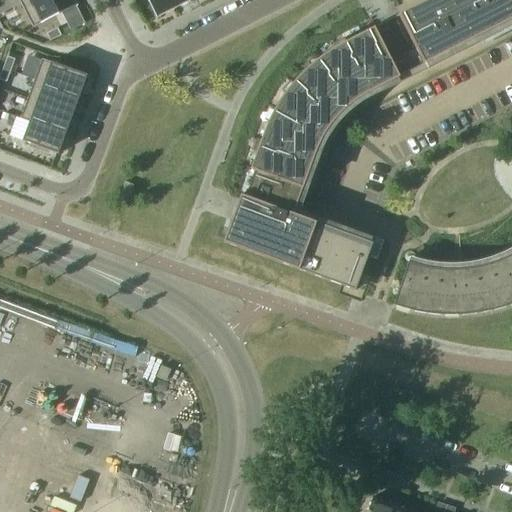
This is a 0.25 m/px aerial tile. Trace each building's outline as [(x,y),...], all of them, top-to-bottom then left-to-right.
[(17,0),(21,8),(36,0),(17,0)] [(70,0),(36,0),(21,8),(31,28),(74,6),(70,0)] [(171,0),(145,0),(155,18),(175,7),(171,0)] [(342,111),(351,104),(365,96),(511,19),(511,0),(428,0),(342,44),(336,47),(331,50),(325,54),(320,58),(315,62),(318,66),(309,73),(307,70),(306,68),(301,74),(296,79),(291,85),(295,88),(288,97),(285,95),(285,94),(284,93),(281,97),(277,104),(274,108),(272,112),(277,115),(271,125),(268,123),(267,122),(265,126),(262,133),(260,137),(259,142),(264,144),(260,154),(256,153),(257,153),(255,152),(249,170),(253,172),(250,182),(246,181),(245,180),(222,243),(354,291),(371,244),(340,233),(338,238),(324,234),(326,228),(315,223),(291,215),(302,186),(307,173),(315,150),(322,137),(327,129),(335,119),(342,111)] [(56,29),(45,34),(49,42),(60,36),(56,29)] [(6,57),(2,69),(9,72),(13,60),(6,57)] [(40,60),(33,80),(78,97),(85,77),(40,60)] [(2,69),(0,73),(0,81),(5,83),(9,72),(2,69)] [(33,80),(26,99),(71,116),(78,97),(33,80)] [(19,119),(28,123),(28,122),(64,135),(71,116),(26,99),(19,119)] [(28,123),(21,142),(57,155),(64,135),(28,122),(28,123)] [(123,182),(118,196),(127,200),(132,186),(123,182)] [(511,254),(504,258),(491,264),(481,266),(470,269),(456,270),(442,270),(432,269),(421,267),(407,263),(392,306),(414,312),(425,314),(437,316),(444,316),(454,316),(459,316),(466,315),(474,315),(481,313),(488,312),(495,310),(499,309),(506,307),(511,304),(511,254)] [(294,487),(285,483),(281,495),(305,504),(310,492),(294,487)] [(302,511),(305,504),(281,495),(277,506),(291,511),(302,511)] [(366,511),(392,511),(397,499),(389,496),(386,503),(371,498),(366,511)] [(405,502),(397,499),(392,511),(410,511),(403,509),(405,502)]
